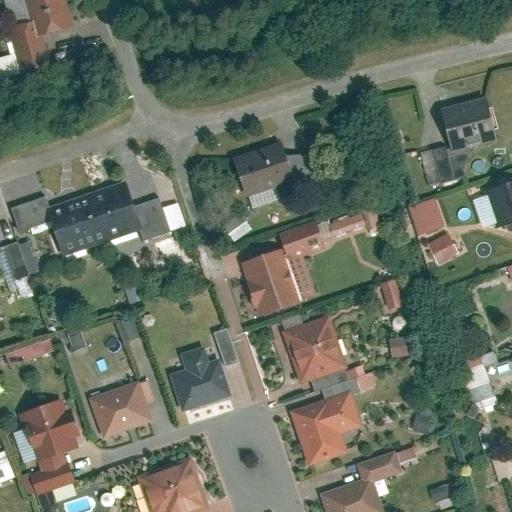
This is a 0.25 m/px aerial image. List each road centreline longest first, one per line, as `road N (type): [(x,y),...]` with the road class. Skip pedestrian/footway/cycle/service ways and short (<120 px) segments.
road 1 (residential): [(166,120),(221,120),(511,43)]
road 2 (residential): [(0,177),(166,120)]
road 3 (residential): [(208,263),(166,120)]
road 4 (residential): [(166,120),(137,96),(104,0)]
